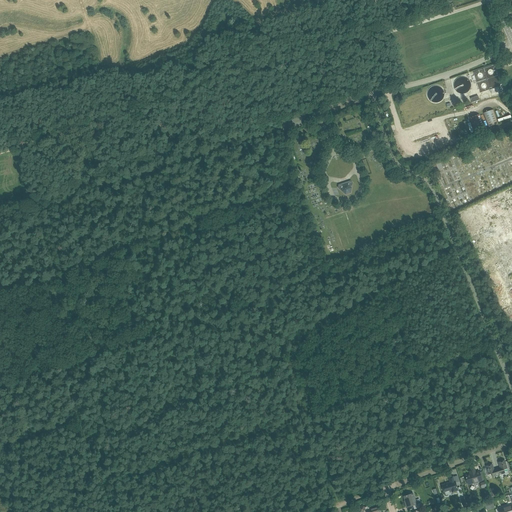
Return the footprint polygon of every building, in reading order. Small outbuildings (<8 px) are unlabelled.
[(483,114),(488,128),(499,124),(494,110),(483,114)] [(469,118),(471,123),(474,132),(484,129),(480,115),(469,118)] [(351,181),(348,182),(339,185),(338,188),(340,190),(342,189),(342,191),(346,195),(351,193),(352,188),(350,187),(352,186),(353,183),(351,181)] [(479,237),(470,241),(476,254),(485,250),(479,237)] [(505,253),(483,261),(496,297),(504,294),(501,287),(503,286),(507,299),(508,302),(504,303),(507,312),(511,309),(511,303),(510,298),(511,296),(511,286),(510,280),(509,281),(507,275),(500,277),(496,264),(508,260),(505,253)] [(497,469),(499,476),(505,474),(504,470),(507,469),(505,461),(498,463),(500,468),(497,469)] [(492,478),(499,476),(497,469),(494,470),(492,465),(486,467),(488,475),(491,474),(492,478)] [(482,481),(481,476),(479,472),(475,473),(475,470),(472,471),(472,474),(465,476),(468,485),(474,484),(474,485),(479,483),(478,482),(482,481)] [(442,486),(443,490),(444,492),(452,490),(453,493),(458,491),(457,489),(457,488),(457,486),(455,481),(455,482),(453,477),(449,478),(450,483),(442,486)] [(414,510),(422,507),(421,503),(417,504),(413,494),(404,497),(406,504),(405,504),(406,508),(413,506),(414,510)]
